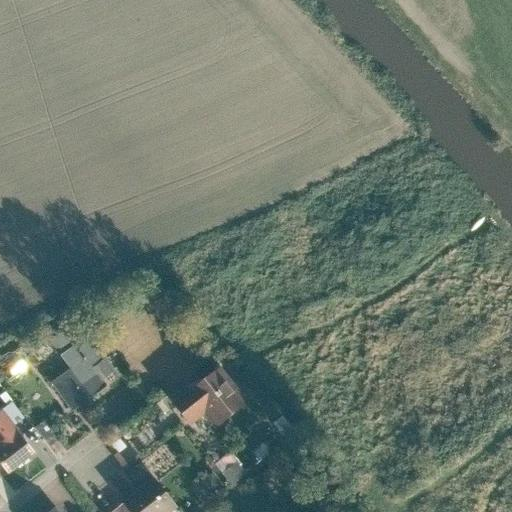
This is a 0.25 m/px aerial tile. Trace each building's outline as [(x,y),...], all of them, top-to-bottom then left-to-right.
[(67,372),(48,385),(68,415),(104,391),(91,371),(103,363),(87,339),(58,358),(67,372)] [(242,411),(214,373),(167,408),(185,432),(202,419),(212,432),(242,411)] [(62,452),(41,423),(33,429),(53,457),(62,452)] [(31,456),(18,438),(0,452),(0,467),(7,476),(31,456)] [(235,484),(249,473),(240,462),(226,473),(235,484)] [(181,511),(155,476),(116,505),(121,511),(181,511)]
